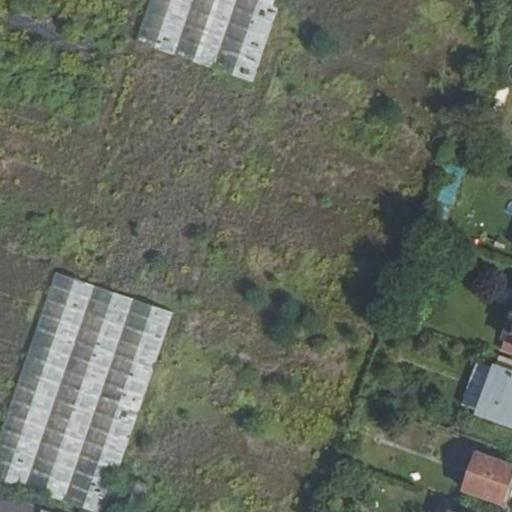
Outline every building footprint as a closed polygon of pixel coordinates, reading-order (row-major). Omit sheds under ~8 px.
[(256,80),(279,0),(150,0),(138,44),(256,80)] [(50,273),(0,432),(0,480),(99,511),(105,511),(169,310),(50,273)] [(506,341),(501,355),(511,359),(511,313),(503,339),(506,341)] [(478,411),(511,422),(511,372),(494,366),(478,411)] [(511,468),(511,464),(476,452),(463,487),(501,500),(511,468)] [(139,508),(148,484),(135,480),(126,503),(139,508)] [(0,511),(54,511),(0,495),(0,511)]
